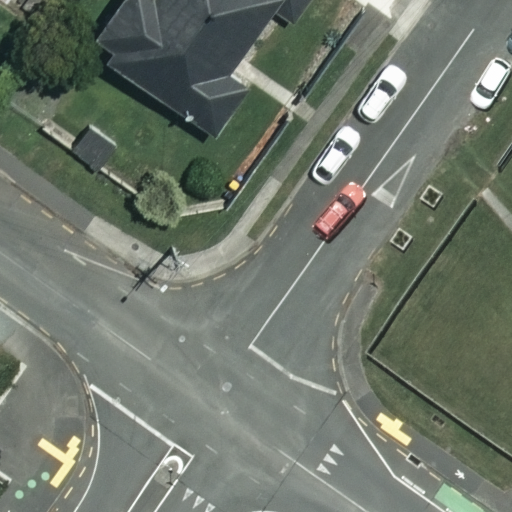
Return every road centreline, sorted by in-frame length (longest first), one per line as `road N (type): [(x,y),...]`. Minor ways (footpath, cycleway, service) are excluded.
road 1 (residential): [(213,402),(491,0)]
road 2 (residential): [(0,250),(213,402)]
road 3 (residential): [(213,402),(368,511)]
road 4 (residential): [(142,511),(213,402)]
